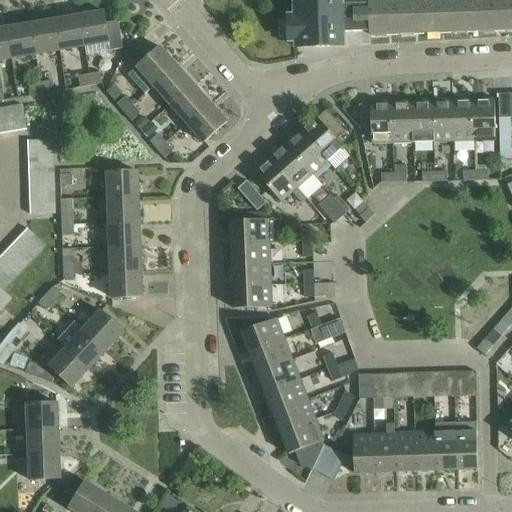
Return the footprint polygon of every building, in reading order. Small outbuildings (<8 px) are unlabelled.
[(290,0),(291,15),(285,15),(286,41),(292,41),(292,48),(297,47),(344,46),(344,37),(343,32),(370,31),(369,1),(347,2),(343,2),(342,0),(290,0)] [(370,31),(370,37),(511,31),(511,0),(398,0),(369,1),(370,31)] [(87,16),(92,46),(107,44),(109,52),(121,50),(116,23),(105,24),(103,13),(87,16)] [(61,20),(66,50),(92,46),(87,16),(61,20)] [(35,25),(40,55),(66,50),(61,20),(35,25)] [(127,24),(123,32),(131,36),(135,28),(127,24)] [(9,29),(14,59),(40,55),(35,25),(9,29)] [(0,30),(0,61),(14,59),(9,29),(0,30)] [(136,69),(128,76),(145,95),(153,88),(175,68),(158,49),(136,69)] [(175,68),(153,88),(169,107),(192,86),(175,68)] [(100,73),(89,75),(91,87),(102,85),(100,73)] [(78,77),(80,89),(91,87),(89,75),(78,77)] [(44,82),(46,94),(54,92),(52,81),(44,82)] [(31,97),(46,94),(44,82),(29,85),(31,97)] [(192,86),(169,107),(186,125),(208,105),(192,86)] [(498,95),(499,119),(511,119),(510,95),(498,95)] [(118,106),(124,113),(133,105),(126,98),(118,106)] [(474,100),(474,142),(496,142),(495,99),(474,100)] [(453,101),(453,143),(474,142),(474,100),(453,101)] [(412,102),(413,144),(433,144),(433,101),(412,102)] [(433,101),(433,144),(453,143),(453,101),(433,101)] [(392,103),(393,145),(413,144),(412,102),(392,103)] [(372,146),(393,145),(392,103),(371,103),(371,106),(359,106),(360,130),(372,130),(372,146)] [(141,115),(133,105),(124,113),(132,122),(141,115)] [(208,105),(186,125),(203,144),(225,124),(208,105)] [(9,109),(13,132),(25,130),(21,107),(9,109)] [(0,110),(0,129),(1,134),(13,132),(9,109),(0,110)] [(299,132),(326,163),(343,148),(336,141),(345,133),(326,111),(316,119),(315,118),(299,132)] [(143,116),(134,124),(140,130),(149,123),(143,116)] [(151,124),(143,132),(149,139),(157,131),(151,124)] [(284,146),(311,176),(326,163),(299,132),(284,146)] [(499,133),(500,146),(510,146),(510,133),(499,133)] [(149,144),(156,152),(164,144),(157,136),(149,144)] [(28,143),(28,155),(52,154),(52,142),(28,143)] [(163,161),(165,159),(172,153),(164,144),(156,152),(163,161)] [(268,160),(305,201),(307,199),(298,188),(311,176),(284,146),(268,160)] [(500,146),(500,160),(511,160),(510,146),(500,146)] [(28,155),(28,167),(53,166),(52,154),(28,155)] [(280,203),(292,194),(302,204),(305,201),(268,160),(253,173),(280,203)] [(28,167),(29,179),(53,179),(53,166),(28,167)] [(393,175),(393,185),(407,184),(406,174),(407,166),(395,166),(395,175),(393,175)] [(422,174),(422,184),(434,184),(434,167),(423,167),(424,174),(422,174)] [(434,167),(434,184),(448,183),(447,173),(435,173),(435,167),(434,167)] [(73,187),(72,170),(60,170),(61,187),(73,187)] [(462,172),(463,183),(475,182),(475,172),(462,172)] [(475,172),(475,182),(488,182),(487,172),(475,172)] [(106,175),(107,200),(137,199),(136,173),(106,175)] [(381,175),(381,185),(393,185),(393,175),(381,175)] [(29,179),(29,185),(29,191),(53,191),(53,179),(29,179)] [(256,212),(265,204),(246,182),(236,190),(256,212)] [(29,191),(30,203),(54,203),(53,191),(29,191)] [(317,208),(333,225),(346,215),(330,197),(317,208)] [(107,200),(108,225),(138,224),(137,199),(107,200)] [(30,203),(30,216),(54,215),(54,203),(30,203)] [(358,218),(365,225),(374,217),(368,210),(358,218)] [(61,214),(62,227),(74,226),(74,214),(61,214)] [(230,224),(231,247),(268,245),(268,223),(230,224)] [(108,225),(109,250),(139,249),(138,224),(108,225)] [(74,236),(74,226),(62,227),(62,237),(74,236)] [(18,240),(36,257),(45,248),(27,231),(18,240)] [(302,232),(302,244),(312,244),(311,232),(302,232)] [(10,249),(28,266),(36,257),(18,240),(10,249)] [(312,261),(312,244),(302,244),(303,261),(312,261)] [(231,247),(232,268),(269,267),(268,245),(231,247)] [(1,258),(19,275),(28,266),(10,249),(1,258)] [(109,250),(110,274),(140,273),(139,249),(109,250)] [(1,258),(0,259),(0,273),(11,284),(19,275),(1,258)] [(63,259),(64,276),(76,276),(76,259),(63,259)] [(232,268),(233,290),(270,288),(269,267),(232,268)] [(0,290),(2,293),(11,284),(0,273),(0,290)] [(141,299),(140,273),(110,274),(111,300),(141,299)] [(303,274),(303,287),(313,287),(313,274),(303,274)] [(76,287),(76,276),(64,276),(64,282),(69,282),(69,287),(76,287)] [(314,301),(313,287),(303,287),(304,301),(314,301)] [(54,288),(46,296),(54,304),(62,296),(54,288)] [(271,311),(270,288),(233,290),(233,312),(271,311)] [(0,308),(2,311),(11,301),(2,293),(0,290),(0,308)] [(47,312),(54,304),(46,296),(38,304),(47,312)] [(511,312),(510,311),(502,321),(510,328),(511,325),(511,312)] [(84,331),(106,352),(123,333),(101,312),(84,331)] [(308,320),(312,330),(320,327),(316,317),(308,320)] [(340,319),(329,324),(332,331),(334,338),(345,333),(340,319)] [(240,336),(248,356),(284,342),(276,321),(240,336)] [(502,321),(485,341),(493,348),(510,328),(502,321)] [(75,323),(58,341),(67,349),(90,370),(106,352),(84,331),(75,323)] [(0,347),(0,363),(1,364),(20,340),(28,333),(19,324),(12,332),(0,347)] [(320,327),(312,330),(317,345),(334,338),(332,331),(329,324),(320,327)] [(485,341),(476,350),(485,358),(493,348),(485,341)] [(248,356),(256,376),(292,362),(284,342),(248,356)] [(73,389),(90,370),(67,349),(50,368),(73,389)] [(324,360),(328,371),(336,367),(332,357),(324,360)] [(256,376),(264,396),(300,382),(292,362),(256,376)] [(342,382),(336,367),(328,371),(333,385),(342,382)] [(449,374),(450,386),(462,386),(461,373),(449,374)] [(411,375),(411,387),(423,387),(423,375),(411,375)] [(372,376),(372,388),(385,388),(384,376),(372,376)] [(264,396),(272,416),(308,402),(300,382),(264,396)] [(462,398),(462,386),(450,386),(450,398),(462,398)] [(423,399),(423,387),(411,387),(412,399),(423,399)] [(372,388),(373,400),(385,400),(385,388),(372,388)] [(345,396),(336,414),(349,408),(353,401),(345,396)] [(52,397),(43,397),(43,406),(44,406),(52,405),(52,397)] [(272,416),(280,436),(316,422),(308,402),(272,416)] [(27,406),(28,432),(58,431),(57,405),(52,405),(44,406),(43,406),(27,406)] [(341,424),(349,408),(336,414),(333,420),(341,424)] [(511,435),(511,414),(501,427),(511,435)] [(316,422),(280,436),(288,456),(295,453),(300,467),(311,472),(324,447),(322,442),(324,442),(316,422)] [(455,424),(456,472),(477,471),(475,433),(475,423),(455,424)] [(435,434),(436,472),(456,472),(455,424),(436,424),(436,434),(435,434)] [(386,436),(373,436),(374,474),(395,474),(394,436),(394,425),(385,425),(386,436)] [(28,432),(29,456),(59,455),(58,431),(28,432)] [(414,435),(416,473),(436,472),(435,434),(414,435)] [(394,436),(395,474),(416,473),(414,435),(394,436)] [(353,437),(354,458),(354,468),(355,475),(374,474),(373,436),(353,437)] [(324,447),(311,472),(333,483),(340,468),(354,468),(354,458),(345,458),(345,457),(324,447)] [(60,481),(59,455),(29,456),(30,482),(60,481)] [(69,510),(72,511),(97,511),(106,497),(84,484),(69,510)] [(168,496),(161,507),(167,511),(176,508),(179,503),(168,496)] [(106,497),(97,511),(126,511),(127,510),(106,497)]
